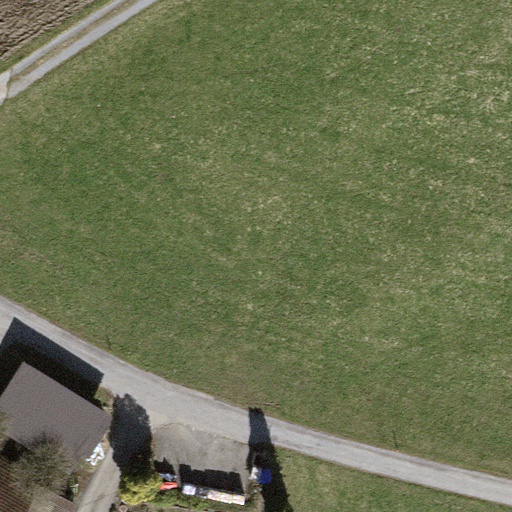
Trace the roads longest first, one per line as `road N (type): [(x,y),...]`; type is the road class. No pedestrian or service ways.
road 1 (unclassified): [(0,307),(163,400),(237,429),(511,492)]
road 2 (track): [(0,91),(138,0)]
